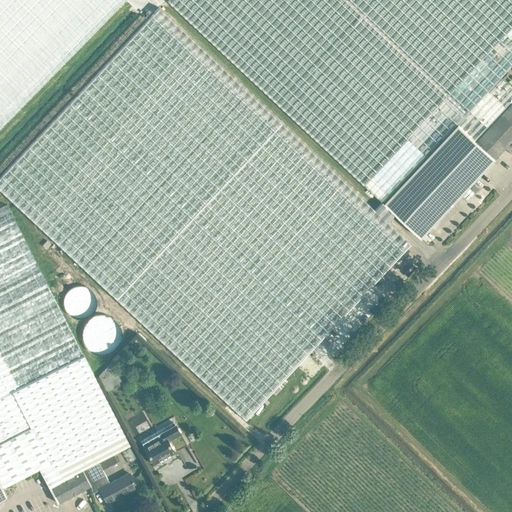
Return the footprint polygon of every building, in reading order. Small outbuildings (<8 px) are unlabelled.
[(0,0),(0,127),(124,0),(0,0)] [(420,237),(494,158),(511,138),(511,88),(500,77),(511,64),(511,0),(167,0),(382,202),(375,209),(159,7),(0,176),(0,188),(246,418),(410,243),(387,221),(395,213),(420,237)] [(0,497),(6,494),(3,487),(40,468),(58,503),(91,485),(83,470),(98,462),(125,448),(129,445),(74,336),(52,292),(7,205),(0,208),(0,497)] [(77,274),(59,294),(89,322),(107,302),(77,274)] [(114,367),(111,362),(99,374),(107,389),(113,386),(109,378),(114,376),(110,369),(114,367)] [(180,433),(175,424),(173,421),(140,440),(144,446),(154,464),(175,452),(168,440),(180,433)] [(98,462),(83,470),(91,485),(92,492),(100,488),(107,502),(137,487),(130,474),(111,485),(106,476),(98,462)]
